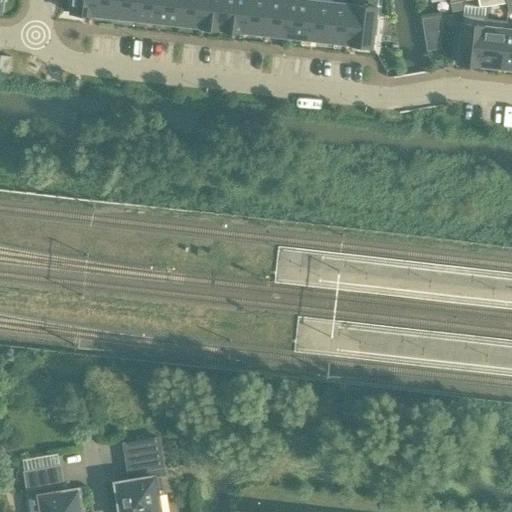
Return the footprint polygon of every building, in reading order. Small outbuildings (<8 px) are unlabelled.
[(71,0),(69,13),(92,15),(93,0),(68,0),(69,0),(71,0)] [(93,0),(92,15),(114,18),(115,0),(93,0)] [(115,0),(114,18),(135,20),(137,0),(115,0)] [(137,0),(135,20),(156,23),(158,0),(137,0)] [(158,0),(156,23),(178,25),(180,0),(158,0)] [(180,0),(178,25),(199,27),(202,0),(180,0)] [(202,0),(199,27),(221,30),(224,0),(202,0)] [(224,0),(221,30),(242,32),(245,0),(224,0)] [(245,0),(242,32),(264,35),(267,0),(245,0)] [(267,0),(264,35),(285,37),(289,0),(267,0)] [(289,0),(285,37),(307,40),(311,0),(289,0)] [(315,0),(311,0),(307,40),(328,42),(333,2),(315,0)] [(333,2),(328,42),(349,44),(354,0),(353,0),(353,4),(333,2)] [(377,0),(354,0),(349,44),(372,47),(373,34),(375,35),(377,20),(375,19),(377,0)] [(462,1),(450,3),(451,11),(463,9),(462,1)] [(457,63),(480,66),(485,16),(486,8),(465,6),(464,14),(463,14),(460,36),(458,36),(457,51),(459,51),(457,63)] [(422,19),(427,51),(441,49),(438,31),(442,30),(440,16),(422,19)] [(485,16),(480,66),(501,68),(506,21),(486,19),(486,17),(485,16)] [(506,21),(501,68),(511,69),(511,29),(507,29),(507,21),(506,21)] [(0,56),(0,71),(9,73),(11,57),(0,56)] [(159,511),(157,495),(163,494),(160,476),(165,475),(158,437),(123,443),(129,480),(115,482),(119,511),(159,511)] [(81,511),(78,488),(63,491),(59,466),(24,471),(29,498),(33,497),(35,511),(81,511)]
